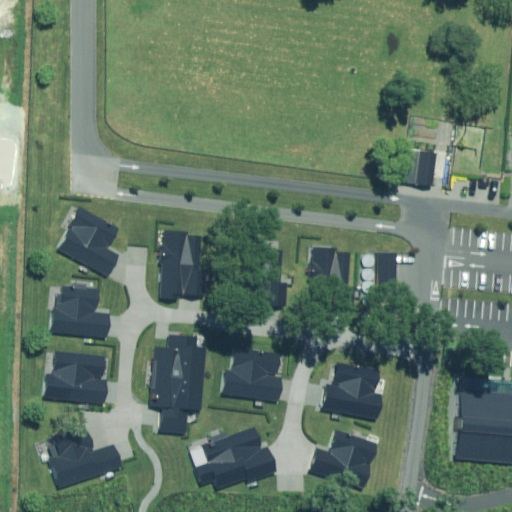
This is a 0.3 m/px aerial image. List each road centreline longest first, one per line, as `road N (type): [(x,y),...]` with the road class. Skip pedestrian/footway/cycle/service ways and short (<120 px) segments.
road 1 (residential): [(443,225),(86,179),(87,152)]
road 2 (residential): [(87,152),(446,193)]
road 3 (residential): [(142,306),(335,332)]
road 4 (residential): [(433,345),(419,511)]
road 5 (residential): [(87,152),(84,0)]
road 6 (residential): [(285,463),(302,377),(335,332)]
road 7 (residential): [(142,306),(125,388),(136,425)]
road 8 (residential): [(443,225),(433,345)]
